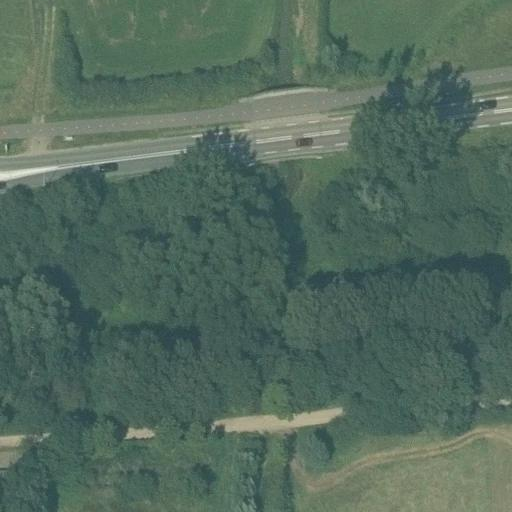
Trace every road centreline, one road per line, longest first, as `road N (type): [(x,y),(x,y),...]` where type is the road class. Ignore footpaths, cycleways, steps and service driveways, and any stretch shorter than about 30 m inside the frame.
road 1 (track): [(511,398),(0,439)]
road 2 (primary): [(44,169),(321,132)]
road 3 (primary): [(511,110),(321,132)]
road 4 (track): [(44,169),(39,129),(49,22)]
